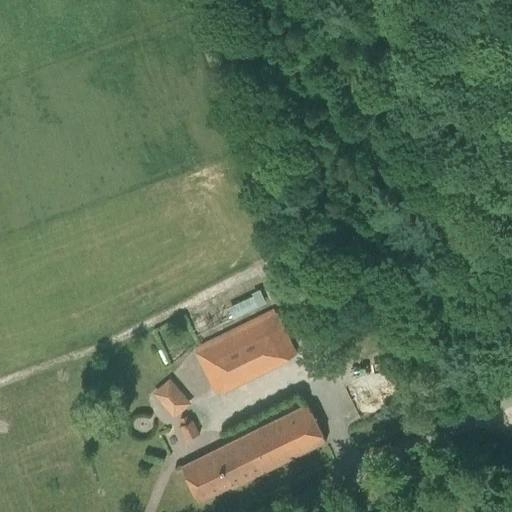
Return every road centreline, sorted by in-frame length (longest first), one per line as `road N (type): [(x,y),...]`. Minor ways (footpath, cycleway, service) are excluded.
road 1 (track): [(468,423),(303,0)]
road 2 (unclassified): [(291,511),(511,401)]
